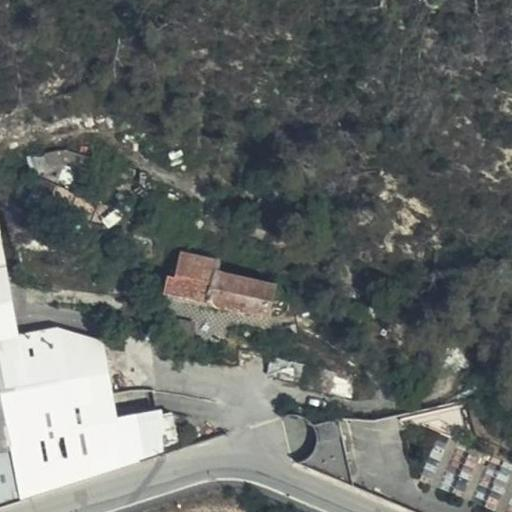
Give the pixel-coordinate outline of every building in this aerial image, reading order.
[(0,266),(8,265),(0,224),(0,266)] [(218,276),(219,265),(183,259),(179,280),(171,278),(169,293),(269,315),(274,289),(218,276)] [(0,337),(23,333),(8,265),(0,266),(0,337)] [(0,438),(118,417),(105,343),(61,327),(23,333),(0,337),(0,438)] [(350,367),(257,344),(252,363),(285,372),(285,378),(350,401),(357,386),(350,367)] [(0,506),(168,453),(164,409),(118,417),(0,438),(0,506)] [(338,422),(313,427),(317,437),(316,445),(310,456),(295,466),(352,485),(338,422)]
